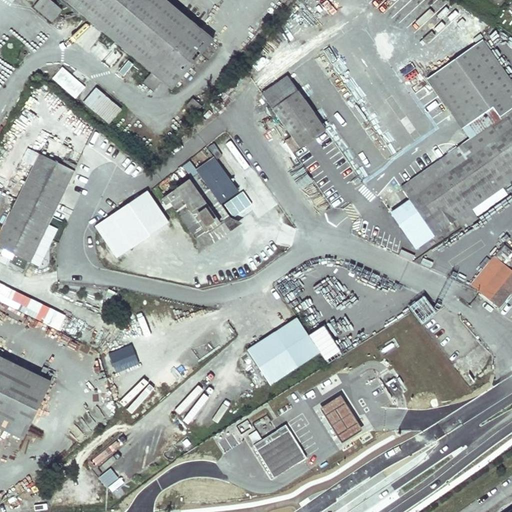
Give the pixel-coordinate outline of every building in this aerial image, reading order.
[(49,0),(38,0),(34,6),(51,21),(61,9),(49,0)] [(64,0),(150,71),(142,81),(153,90),(161,80),(171,88),(212,39),(165,0),(64,0)] [(439,161),(393,193),(402,205),(390,213),(415,248),(456,219),(462,228),(476,218),(474,215),(505,193),(501,187),(511,179),(511,109),(500,118),(475,83),(499,66),(482,41),(427,79),(470,139),(489,125),(498,138),(447,174),(439,161)] [(103,57),(108,64),(119,55),(114,49),(103,57)] [(120,70),(125,74),(132,63),(127,59),(120,70)] [(62,66),(52,78),(75,98),(86,86),(62,66)] [(499,66),(475,83),(500,118),(511,109),(511,83),(500,66),(499,66)] [(95,88),(83,101),(108,123),(120,110),(95,88)] [(297,90),(271,108),(290,136),(284,140),(292,152),(324,129),(297,90)] [(192,98),(187,105),(195,112),(201,105),(192,98)] [(470,139),(439,161),(447,174),(498,138),(489,125),(470,139)] [(29,147),(23,160),(34,164),(39,151),(29,147)] [(279,152),(291,167),(297,162),(286,147),(279,152)] [(39,154),(0,233),(0,247),(38,266),(50,243),(40,238),(76,166),(64,160),(61,165),(39,154)] [(216,162),(162,199),(166,205),(170,202),(197,239),(228,217),(218,204),(237,191),(216,162)] [(301,194),(314,189),(310,178),(296,184),(301,194)] [(243,190),(225,203),(235,216),(253,203),(243,190)] [(313,201),(321,209),(326,204),(319,196),(313,201)] [(152,198),(105,231),(123,257),(170,223),(152,198)] [(228,217),(197,239),(198,254),(242,223),(228,217)] [(511,251),(504,245),(472,283),(479,290),(478,291),(497,307),(511,288),(511,251)] [(397,246),(395,251),(406,256),(409,251),(397,246)] [(67,310),(0,283),(0,300),(61,325),(67,310)] [(395,291),(385,300),(389,305),(399,296),(395,291)] [(299,318),(249,350),(272,384),(321,352),(299,318)] [(448,319),(442,326),(453,334),(458,327),(448,319)] [(82,357),(98,392),(110,387),(94,352),(82,357)] [(0,357),(0,427),(22,438),(49,382),(0,357)] [(405,392),(392,374),(382,381),(395,399),(405,392)] [(251,400),(257,396),(242,375),(236,379),(251,400)] [(258,430),(250,435),(255,444),(254,445),(274,477),(297,462),(299,463),(307,457),(297,440),(286,424),(278,429),(278,431),(264,439),(258,430)] [(98,476),(112,492),(124,482),(110,466),(98,476)]
